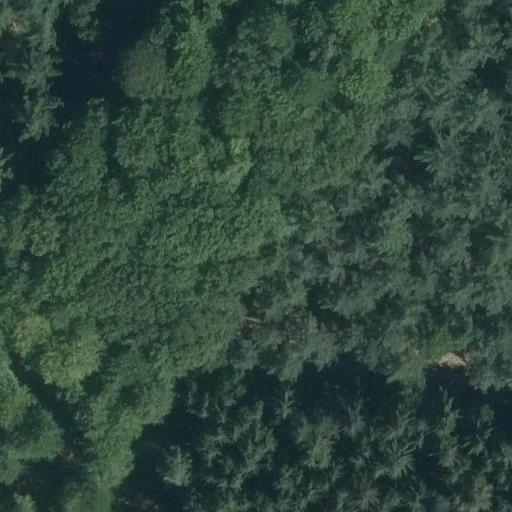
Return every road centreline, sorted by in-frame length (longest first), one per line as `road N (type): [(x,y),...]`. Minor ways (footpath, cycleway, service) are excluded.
road 1 (track): [(155,511),(187,337),(307,0)]
road 2 (track): [(0,250),(187,337),(511,370)]
